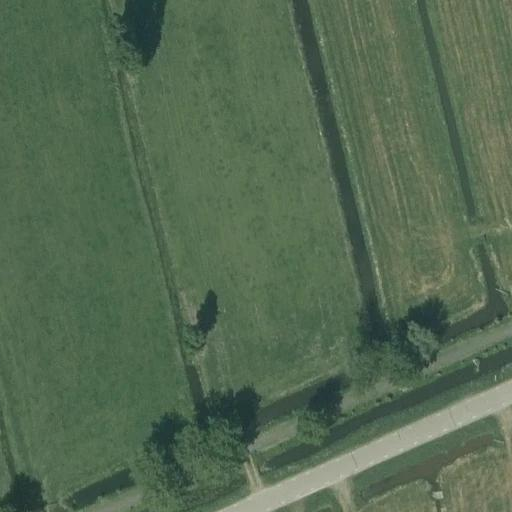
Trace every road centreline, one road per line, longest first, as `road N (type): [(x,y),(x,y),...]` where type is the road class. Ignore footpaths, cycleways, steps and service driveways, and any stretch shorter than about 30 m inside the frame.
road 1 (unclassified): [(104,511),(511,334)]
road 2 (unclassified): [(249,511),(511,395)]
